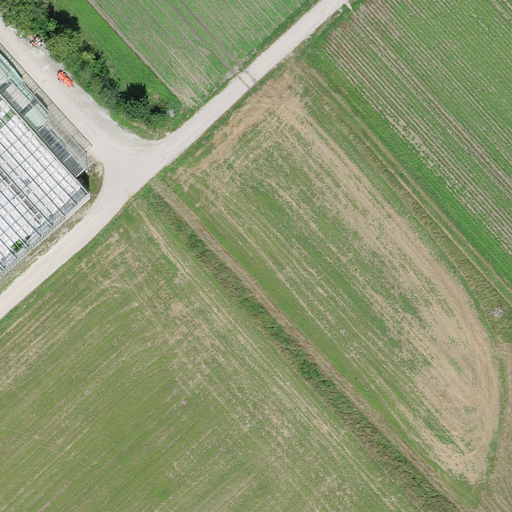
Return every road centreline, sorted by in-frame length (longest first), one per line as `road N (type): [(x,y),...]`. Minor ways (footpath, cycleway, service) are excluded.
road 1 (track): [(271,55),(297,67),(511,301)]
road 2 (track): [(332,0),(140,174)]
